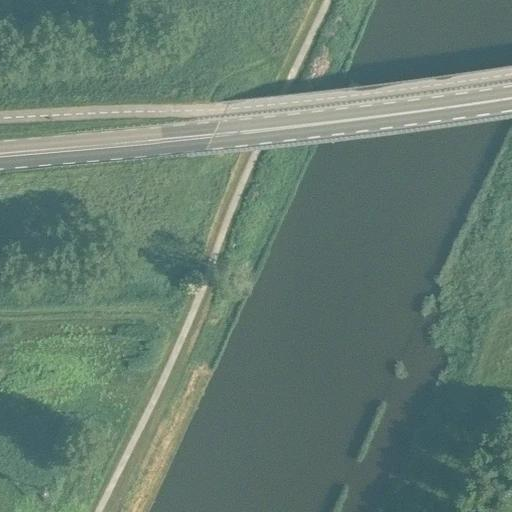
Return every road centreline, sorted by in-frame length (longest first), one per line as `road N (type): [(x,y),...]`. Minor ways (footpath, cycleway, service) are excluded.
road 1 (primary): [(215,136),(511,99)]
road 2 (primary): [(215,136),(0,155)]
